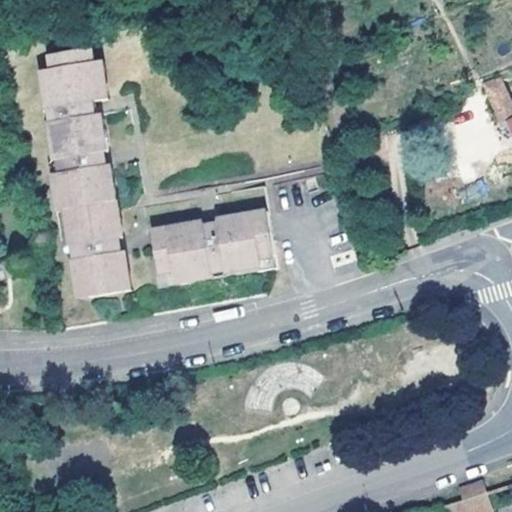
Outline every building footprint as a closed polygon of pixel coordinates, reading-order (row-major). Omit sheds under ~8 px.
[(81,284),(89,285),(92,297),(84,298),(84,302),(135,292),(129,254),(125,253),(122,239),(126,238),(114,166),(112,165),(108,149),(112,147),(107,116),(102,116),(101,103),(114,101),(108,63),(100,64),(96,51),(57,57),(58,71),(47,73),(54,110),(62,109),(64,123),(56,125),(61,159),(69,158),(71,172),(60,174),(59,176),(57,178),(58,187),(63,192),(68,192),(75,246),(84,245),(86,260),(78,261),(81,284)] [(511,78),(489,87),(498,107),(511,101),(511,78)] [(511,101),(498,107),(507,126),(511,124),(511,101)] [(52,121),(56,125),(64,123),(62,109),(54,110),(51,113),(52,121)] [(55,172),(59,176),(60,174),(71,172),(69,158),(61,159),(54,164),(55,172)] [(267,186),(219,194),(146,208),(158,289),(178,286),(193,283),(210,280),(263,272),(281,269),(279,258),(271,212),(267,186)] [(75,259),(78,261),(86,260),(84,245),(75,246),(73,250),(75,259)] [(92,297),(89,285),(81,284),(79,287),(80,296),(84,298),(92,297)] [(466,501),(440,508),(441,511),(494,511),(490,494),(485,484),(464,491),(466,501)]
